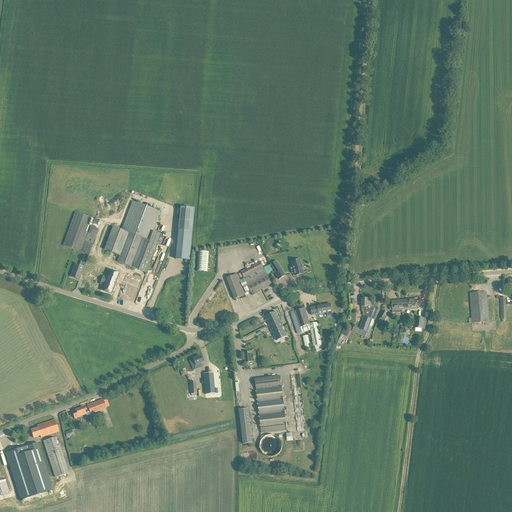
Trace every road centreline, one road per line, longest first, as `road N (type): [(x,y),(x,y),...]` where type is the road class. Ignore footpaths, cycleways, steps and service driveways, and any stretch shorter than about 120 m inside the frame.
road 1 (unclassified): [(190,331),(233,324),(300,291),(511,271)]
road 2 (track): [(345,285),(369,0)]
road 3 (unclassified): [(0,432),(182,351),(190,331)]
road 4 (unclassified): [(190,331),(0,270)]
